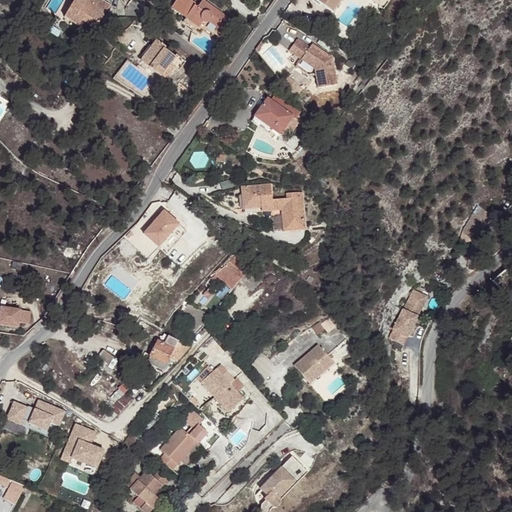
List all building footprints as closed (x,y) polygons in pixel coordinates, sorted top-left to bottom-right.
[(88,0),(74,0),(64,18),(79,27),(83,21),(96,29),(110,7),(99,0),(94,0),(92,2),(88,0)] [(223,35),(233,22),(201,0),(200,0),(196,7),(193,5),(194,4),(189,0),(176,0),(169,11),(199,32),(202,28),(211,35),(214,29),(223,35)] [(332,0),(327,8),(332,11),(339,1),(337,0),(332,0)] [(343,0),(367,0),(382,11),(385,7),(378,2),(374,0),(339,0),(339,1),(332,11),(335,13),(343,0)] [(294,39),(285,51),(297,60),(310,70),(311,76),(313,90),(332,87),(328,60),(309,45),(306,48),(294,39)] [(257,41),(252,49),(254,52),(258,48),(257,48),(260,43),(257,41)] [(167,67),(172,70),(177,74),(184,64),(174,57),(173,59),(164,51),(165,49),(156,42),(139,63),(158,78),(167,67)] [(163,82),(172,70),(167,67),(158,78),(163,82)] [(273,135),(287,117),(278,110),(262,98),(249,116),(273,135)] [(278,110),(287,117),(291,120),(297,111),(285,100),(278,110)] [(304,230),(302,191),(286,192),(285,196),(270,197),(269,184),(241,185),(242,210),(281,209),(282,230),(304,230)] [(478,205),(460,230),(461,241),(475,237),(498,210),(493,206),(488,211),(478,205)] [(163,210),(142,234),(163,252),(184,228),(163,210)] [(242,275),(248,271),(249,270),(235,256),(210,278),(213,281),(217,277),(228,289),(237,280),(242,275)] [(260,281),(248,271),(242,275),(237,280),(250,293),(260,281)] [(404,345),(428,297),(413,290),(390,338),(404,345)] [(188,304),(182,312),(201,323),(206,315),(188,304)] [(29,315),(0,309),(0,327),(16,330),(17,325),(27,327),(29,315)] [(327,317),(311,326),(317,337),(333,328),(327,317)] [(226,334),(230,330),(227,325),(222,329),(226,334)] [(183,348),(184,349),(184,346),(177,343),(178,341),(162,333),(158,341),(157,341),(142,371),(151,376),(156,367),(163,370),(169,358),(179,362),(181,359),(178,357),(183,348)] [(315,346),(291,367),(307,385),(331,364),(315,346)] [(186,350),(184,349),(183,348),(178,357),(181,359),(186,350)] [(98,357),(108,365),(112,358),(103,352),(98,357)] [(249,366),(265,379),(277,365),(261,352),(249,366)] [(112,358),(108,365),(107,365),(112,369),(117,362),(112,358)] [(109,377),(112,372),(98,365),(96,368),(109,377)] [(213,397),(229,383),(217,369),(201,384),(213,397)] [(243,398),(229,383),(213,397),(227,413),(243,398)] [(117,414),(130,401),(125,394),(110,408),(117,414)] [(58,425),(64,411),(38,400),(34,409),(28,406),(27,407),(13,402),(6,419),(20,425),(23,416),(30,419),(28,424),(46,431),(50,422),(58,425)] [(60,461),(97,476),(106,453),(91,448),(96,433),(74,424),(60,461)] [(184,452),(193,442),(178,429),(158,452),(163,456),(158,461),(171,472),(187,453),(184,452)] [(194,442),(193,442),(184,452),(187,453),(188,452),(197,442),(195,441),(194,442)] [(294,455),(265,489),(273,496),(269,500),(271,501),(279,507),(285,500),(282,498),(297,479),(295,477),(305,465),(294,455)] [(297,479),(282,498),(285,500),(311,469),(305,465),(295,477),(297,479)] [(145,473),(129,492),(138,499),(145,506),(154,496),(161,487),(152,479),(145,473)] [(157,473),(152,479),(161,487),(163,484),(166,487),(169,483),(157,473)] [(23,493),(24,492),(25,488),(13,483),(11,488),(23,493)] [(35,497),(37,493),(25,488),(24,492),(35,497)] [(138,499),(133,504),(141,511),(145,506),(138,499)] [(279,507),(271,501),(267,505),(265,511),(275,511),(276,511),(279,507)]
